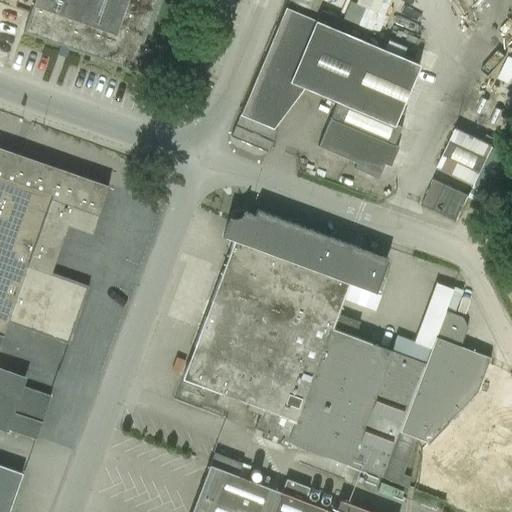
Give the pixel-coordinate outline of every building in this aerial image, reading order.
[(34,0),(23,33),(133,71),(157,0),(34,0)] [(295,0),(294,3),(317,10),(320,0),(295,0)] [(381,31),(383,26),(387,16),(384,15),(386,11),(391,0),(359,0),(358,4),(352,1),(345,18),(372,29),(373,27),(381,31)] [(316,20),(286,8),(231,137),(267,152),(276,130),(273,129),(304,88),(304,87),(290,81),(316,20)] [(371,32),(369,31),(342,19),(320,10),(316,19),(367,41),(371,32)] [(304,88),(335,101),(336,101),(317,146),(356,163),(354,168),(378,178),(384,164),(390,166),(398,146),(393,145),(400,128),(401,128),(402,127),(396,125),(421,66),(421,65),(401,57),(384,49),(317,21),(316,20),(290,81),(304,87),(304,88)] [(405,47),(387,40),(384,49),(401,57),(405,47)] [(475,185),(493,146),(456,129),(438,167),(475,185)] [(0,276),(81,306),(88,286),(91,277),(54,263),(67,224),(91,233),(108,186),(0,147),(0,276)] [(434,179),(422,205),(456,221),(469,195),(434,179)] [(245,209),(244,209),(243,210),(243,212),(241,214),(240,215),(238,216),(236,217),(233,217),(230,217),(229,217),(228,216),(227,218),(229,218),(222,237),(224,238),(224,236),(234,240),(224,266),(339,309),(360,317),(370,291),(375,293),(376,291),(379,293),(384,281),(380,280),(388,259),(256,210),(254,215),(245,211),(245,209)] [(203,322),(412,400),(425,363),(430,351),(397,338),(392,351),(353,336),(360,317),(339,309),(224,266),(203,322)] [(0,429),(7,432),(8,429),(32,438),(40,414),(16,406),(20,394),(0,387),(0,343),(9,320),(32,328),(31,331),(68,343),(68,341),(81,306),(0,276),(0,429)] [(382,478),(406,487),(410,477),(403,474),(416,438),(428,443),(423,449),(460,485),(485,461),(448,422),(477,393),(489,363),(490,357),(460,346),(467,328),(462,317),(445,310),(431,346),(430,351),(425,363),(412,400),(382,478)] [(287,442),(382,478),(412,400),(203,322),(182,378),(295,421),(287,442)] [(373,511),(340,499),(335,511),(333,511),(304,501),(309,488),(286,479),(281,492),(237,475),(242,463),(214,453),(209,465),(190,511),(373,511)] [(0,511),(8,511),(22,473),(0,465),(0,511)]
